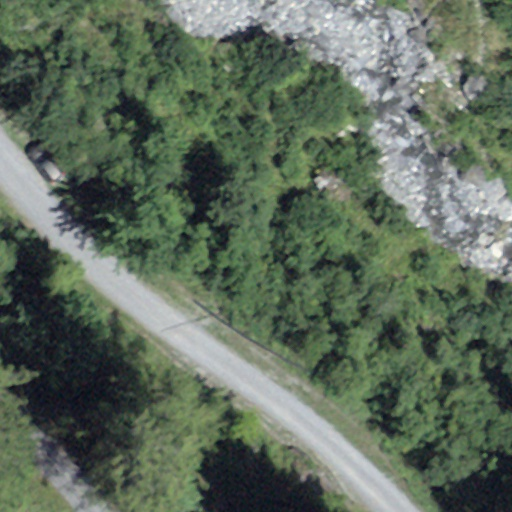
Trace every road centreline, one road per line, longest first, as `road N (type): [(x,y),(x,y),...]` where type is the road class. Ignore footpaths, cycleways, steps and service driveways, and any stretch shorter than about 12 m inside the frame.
road 1 (track): [(0,167),(111,292),(296,426),(389,511)]
road 2 (track): [(95,511),(0,401)]
